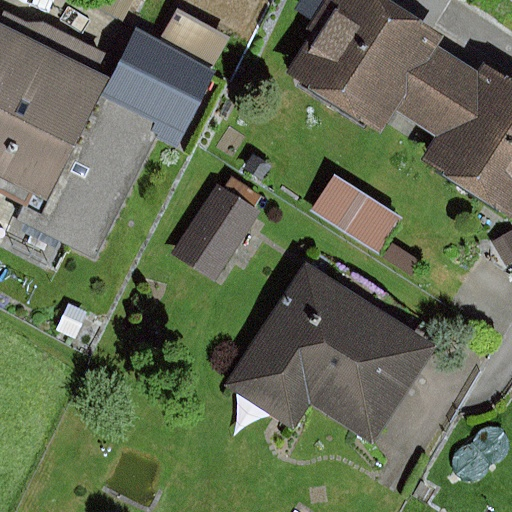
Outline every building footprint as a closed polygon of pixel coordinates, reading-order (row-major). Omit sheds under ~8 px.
[(87,0),(122,20),(132,0),(87,0)] [(441,36),(382,0),(327,0),(280,76),(356,123),(359,119),(382,133),(396,109),(417,124),(456,61),(434,48),(441,36)] [(177,10),(162,36),(214,65),(229,39),(177,10)] [(0,194),(26,207),(19,221),(90,256),(151,134),(157,122),(104,96),(112,78),(0,23),(0,194)] [(216,73),(135,33),(112,78),(104,96),(157,122),(151,134),(179,148),(216,73)] [(479,75),(456,61),(417,124),(438,137),(422,161),(443,174),(441,177),(511,221),(511,84),(484,67),(479,75)] [(253,156),(244,170),(263,181),(272,167),(253,156)] [(400,218),(334,176),(312,210),(378,253),(400,218)] [(261,216),(216,190),(176,259),(221,285),(261,216)] [(511,233),(492,243),(503,267),(511,262),(511,233)] [(393,245),(385,258),(411,275),(420,262),(393,245)] [(433,348),(304,267),(228,385),(295,427),(308,406),(371,445),(433,348)]
